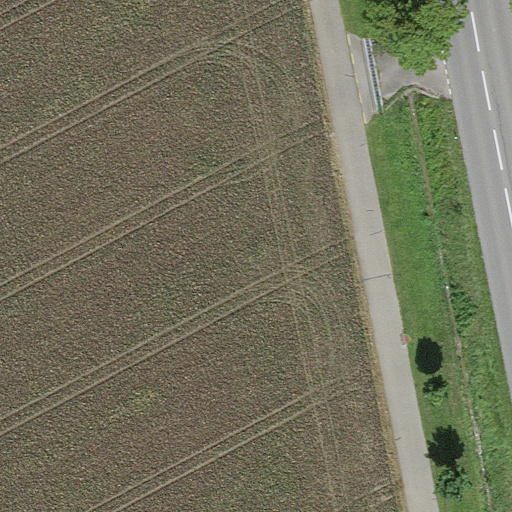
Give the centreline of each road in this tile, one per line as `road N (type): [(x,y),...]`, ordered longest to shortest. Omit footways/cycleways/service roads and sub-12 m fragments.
road 1 (tertiary): [(470,0),(511,218)]
road 2 (track): [(340,81),(480,57)]
